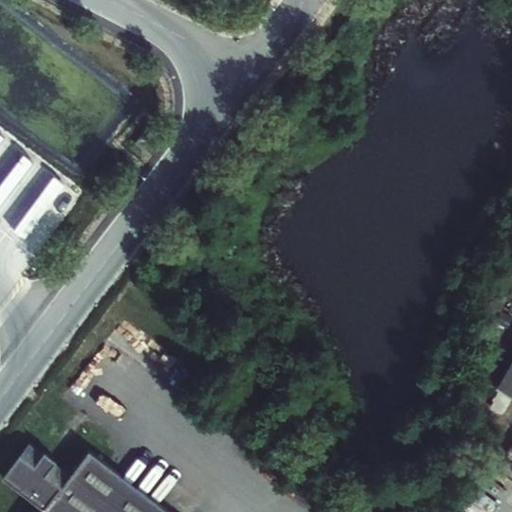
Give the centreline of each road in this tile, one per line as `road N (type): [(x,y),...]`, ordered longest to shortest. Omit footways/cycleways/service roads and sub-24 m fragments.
road 1 (unclassified): [(0,390),(238,64)]
road 2 (unclassified): [(238,64),(116,0)]
